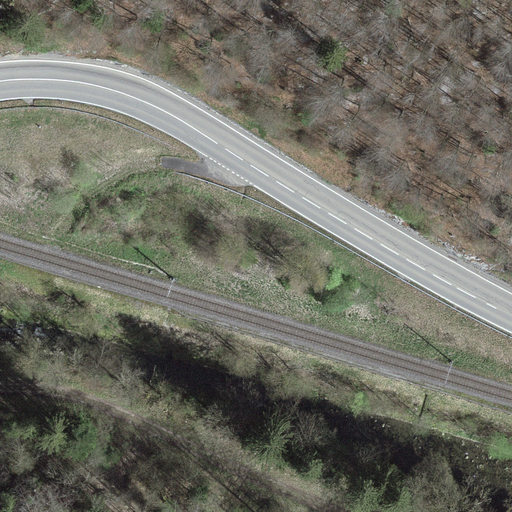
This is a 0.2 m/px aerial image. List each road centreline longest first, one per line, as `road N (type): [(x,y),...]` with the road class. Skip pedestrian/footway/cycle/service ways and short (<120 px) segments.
road 1 (primary): [(511,316),(131,96),(59,82),(0,84)]
road 2 (track): [(0,392),(76,402),(339,511)]
